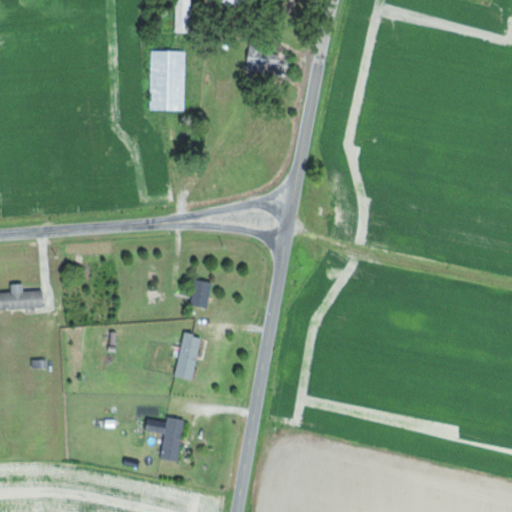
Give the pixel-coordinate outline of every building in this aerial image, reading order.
[(193,32),(193,0),(178,0),(178,32),(193,32)] [(152,109),(187,110),(188,51),(153,50),(152,109)] [(209,308),(215,282),(197,279),(192,304),(209,308)] [(27,291),(26,283),(14,284),(14,292),(0,292),(1,309),(47,308),(46,290),(27,291)] [(177,376),(196,379),(205,336),(186,333),(177,376)] [(166,434),(163,459),(182,461),(186,419),(169,417),(168,421),(150,419),(149,432),(166,434)]
